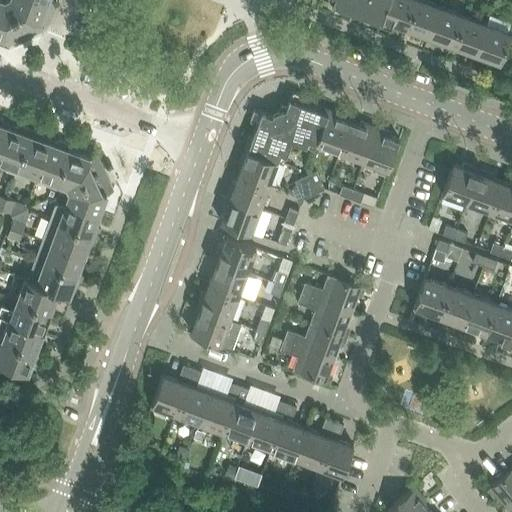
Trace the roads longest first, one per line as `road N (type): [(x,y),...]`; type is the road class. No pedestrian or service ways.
road 1 (residential): [(477,461),(343,404),(426,105)]
road 2 (tertiary): [(71,511),(201,143)]
road 3 (tertiary): [(201,143),(228,76),(265,56),(300,58),(426,105)]
road 4 (residential): [(201,143),(39,85)]
